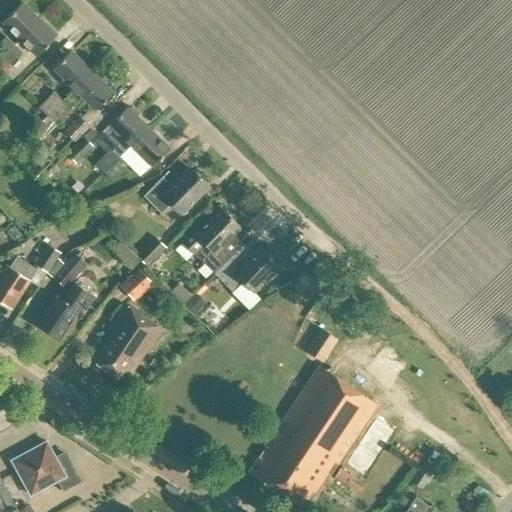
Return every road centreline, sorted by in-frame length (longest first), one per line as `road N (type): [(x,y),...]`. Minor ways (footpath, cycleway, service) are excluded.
road 1 (residential): [(72,0),(306,231)]
road 2 (track): [(306,231),(424,334),(511,441)]
road 3 (tertiary): [(227,511),(43,391)]
